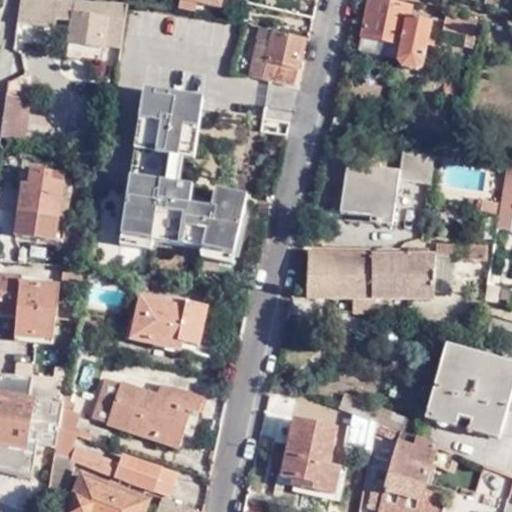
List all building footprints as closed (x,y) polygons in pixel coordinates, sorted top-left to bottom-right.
[(81,1),(62,0),(20,0),(17,23),(53,28),(55,19),(70,21),(68,46),(102,50),(103,47),(121,49),(123,40),(129,4),(116,3),(81,1)] [(180,0),(180,3),(198,6),(220,10),(221,0),(180,0)] [(414,12),(373,2),(363,40),(404,49),(400,65),(404,72),(417,75),(424,70),(434,28),(429,26),(411,22),(414,12)] [(198,6),(180,3),(178,11),(196,14),(198,6)] [(202,17),(196,16),(178,13),(176,13),(174,22),(200,27),(202,17)] [(229,14),(228,22),(247,25),(261,28),(268,29),(269,20),(229,14)] [(145,15),(143,26),(160,28),(162,18),(145,15)] [(478,26),(447,19),(446,24),(444,35),(468,40),(465,52),(471,53),(478,26)] [(139,25),(135,49),(135,51),(134,55),(164,59),(169,30),(160,28),(143,26),(139,25)] [(257,47),(270,49),(274,34),(275,31),(268,29),(261,28),(257,47)] [(208,34),(187,31),(183,58),(204,61),(208,34)] [(267,63),(297,70),(304,40),(274,34),(270,49),(257,47),(249,77),(264,79),(267,63)] [(404,49),(363,40),(360,54),(400,65),(404,49)] [(100,64),(102,50),(68,46),(66,60),(100,64)] [(131,72),(134,55),(135,51),(135,49),(132,48),(124,47),(120,71),(131,72)] [(6,52),(12,76),(25,73),(20,49),(6,52)] [(167,60),(164,59),(134,55),(131,72),(162,78),(164,69),(166,68),(167,60)] [(293,86),(297,70),(267,63),(264,79),(293,86)] [(116,240),(234,258),(245,187),(211,182),(208,200),(190,197),(193,178),(173,175),(176,152),(193,155),(203,92),(140,82),(116,240)] [(26,96),(7,93),(0,136),(0,137),(19,140),(26,96)] [(351,184),(347,217),(373,220),(373,226),(390,229),(396,183),(427,187),(431,156),(400,153),(397,174),(378,172),(379,167),(346,164),(343,184),(351,184)] [(511,228),(511,164),(509,164),(501,206),(499,217),(497,234),(511,236),(511,228)] [(47,175),(24,171),(14,236),(62,243),(72,186),(62,185),(64,175),(48,172),(47,175)] [(339,215),(347,217),(351,184),(343,184),(339,215)] [(474,214),(499,217),(501,206),(476,202),(474,214)] [(352,258),(309,256),(306,299),(352,301),(352,314),(374,315),(375,302),(399,303),(433,305),(434,300),(451,301),(454,265),(486,267),(488,254),(438,251),(437,263),(427,262),(428,257),(408,255),(408,261),(352,258)] [(80,268),(61,267),(59,277),(79,279),(80,268)] [(33,320),(30,341),(49,343),(56,291),(40,289),(41,280),(37,280),(38,269),(18,268),(16,278),(1,277),(0,279),(0,316),(14,318),(33,320)] [(511,297),(511,292),(488,285),(485,303),(509,310),(511,297)] [(173,302),(141,296),(132,338),(167,346),(169,338),(198,345),(207,306),(174,299),(173,302)] [(0,325),(13,327),(14,318),(0,316),(0,325)] [(11,338),(30,341),(33,320),(14,318),(13,327),(11,338)] [(511,379),(511,367),(445,349),(425,417),(500,437),(511,394),(511,389),(509,389),(511,379)] [(17,364),(16,375),(32,377),(33,366),(17,364)] [(66,380),(68,369),(61,368),(59,379),(66,380)] [(29,398),(32,377),(16,375),(0,373),(0,468),(31,473),(36,442),(55,446),(58,432),(66,380),(59,379),(55,403),(29,398)] [(93,419),(108,425),(133,433),(136,424),(155,431),(152,439),(179,448),(190,413),(197,415),(203,399),(171,389),(169,398),(122,383),(107,378),(93,419)] [(343,399),(337,412),(363,422),(374,427),(402,437),(408,424),(343,399)] [(82,416),(62,410),(58,432),(79,438),(92,442),(94,435),(78,430),(82,416)] [(370,447),(374,427),(362,422),(357,445),(370,447)] [(334,432),(292,423),(280,480),(302,484),(301,492),(334,499),(339,472),(326,470),(334,432)] [(79,438),(58,432),(54,457),(71,463),(116,482),(118,478),(170,498),(178,477),(126,456),(122,466),(76,448),(79,438)] [(414,442),(404,438),(386,493),(374,488),(367,510),(371,511),(440,511),(444,500),(428,494),(436,469),(448,474),(454,458),(414,442)] [(67,475),(71,463),(54,457),(52,469),(67,475)] [(67,475),(52,469),(48,492),(65,499),(73,477),(67,475)] [(78,479),(66,511),(140,511),(144,502),(78,479)] [(195,511),(160,498),(155,511),(195,511)]
